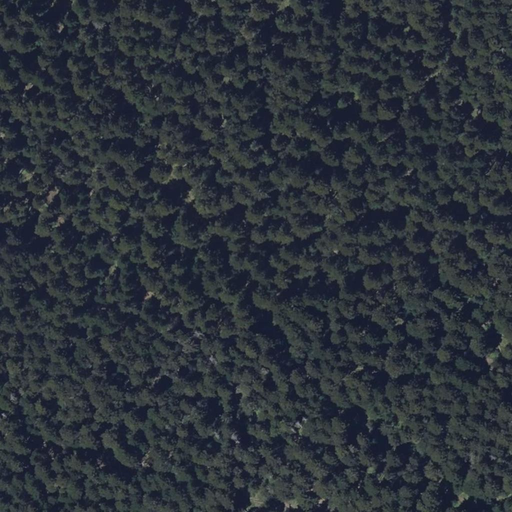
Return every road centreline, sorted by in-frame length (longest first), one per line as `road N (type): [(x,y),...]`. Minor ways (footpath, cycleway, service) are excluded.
road 1 (track): [(53,0),(76,59),(96,205),(228,385),(302,470),(323,511)]
road 2 (track): [(296,511),(165,473),(0,438)]
